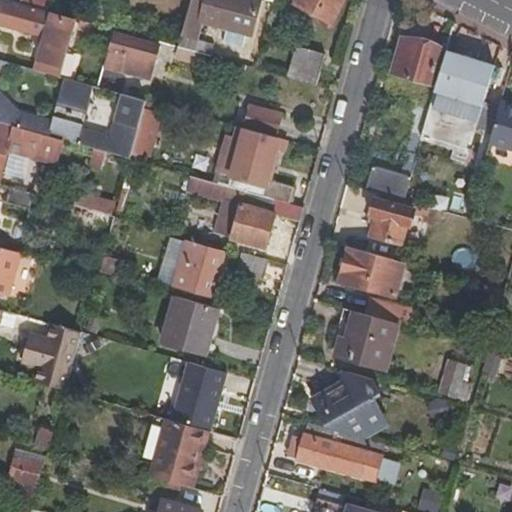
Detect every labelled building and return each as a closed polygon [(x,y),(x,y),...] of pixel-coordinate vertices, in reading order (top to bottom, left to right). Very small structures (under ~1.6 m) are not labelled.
[(73,27),(75,17),(51,11),(50,14),(2,0),(0,7),(0,21),(45,34),(36,69),(59,76),(73,27)] [(48,9),(50,0),(23,0),(23,3),(48,9)] [(106,26),(113,0),(97,0),(91,22),(97,23),(102,25),(106,26)] [(254,34),(263,1),(258,0),(188,0),(180,31),(200,37),(204,19),(221,24),(217,40),(237,46),(241,30),(254,34)] [(298,0),(330,17),(339,0),(298,0)] [(91,22),(75,17),(73,27),(88,32),(89,28),(96,30),(97,23),(91,22)] [(106,26),(102,25),(99,38),(107,40),(111,27),(109,27),(106,26)] [(150,78),(160,43),(114,31),(108,52),(124,55),(120,70),(150,78)] [(429,90),(440,47),(403,36),(391,80),(429,90)] [(212,55),(215,43),(196,38),(194,44),(177,40),(176,45),(178,46),(198,52),(212,55)] [(315,85),(323,53),(297,45),(288,77),(315,85)] [(195,60),(198,52),(178,46),(176,55),(195,60)] [(467,155),(492,65),(444,51),(419,143),(467,155)] [(81,130),(93,85),(64,77),(50,125),(15,115),(0,95),(0,122),(43,135),(61,140),(91,148),(103,151),(129,159),(144,107),(146,100),(135,97),(121,93),(109,138),(81,130)] [(146,100),(149,90),(138,87),(135,97),(146,100)] [(511,105),(500,102),(488,143),(511,149),(511,105)] [(275,133),(281,111),(251,103),(245,125),(275,133)] [(144,107),(129,159),(132,159),(143,162),(145,155),(148,156),(160,112),(144,107)] [(0,122),(0,173),(1,170),(6,149),(28,155),(55,163),(61,140),(43,135),(0,122)] [(222,184),(269,197),(289,203),(294,186),(265,178),(277,136),(239,126),(234,124),(231,135),(224,133),(211,181),(222,184)] [(103,151),(91,148),(87,164),(99,167),(103,151)] [(28,155),(6,149),(1,170),(22,176),(28,155)] [(406,190),(413,166),(375,155),(368,179),(406,190)] [(132,159),(129,159),(116,207),(120,208),(132,159)] [(298,221),(303,206),(289,203),(269,197),(222,184),(211,181),(188,175),(184,189),(220,199),(212,231),(228,236),(228,237),(263,247),(272,214),(298,221)] [(29,192),(9,186),(5,200),(25,206),(29,192)] [(72,204),(109,214),(113,200),(74,190),(71,203),(72,204)] [(393,240),(398,222),(402,223),(407,206),(365,193),(360,211),(365,212),(360,230),(393,240)] [(441,210),(470,215),(473,199),(443,194),(441,210)] [(59,211),(61,201),(42,195),(37,214),(57,219),(59,211)] [(71,203),(61,201),(59,211),(70,214),(72,204),(71,203)] [(109,231),(114,215),(109,214),(72,204),(70,214),(68,220),(101,228),(109,231)] [(209,292),(222,249),(166,234),(153,277),(209,292)] [(395,296),(405,261),(349,246),(339,279),(395,296)] [(0,293),(7,296),(20,253),(0,247),(0,293)] [(262,276),(267,258),(239,250),(235,269),(262,276)] [(100,265),(98,270),(112,273),(116,257),(103,253),(100,265)] [(203,351),(215,306),(173,295),(160,340),(203,351)] [(412,312),(369,300),(365,313),(398,322),(408,325),(412,312)] [(17,313),(0,308),(0,322),(14,326),(17,313)] [(386,367),(398,322),(365,313),(348,308),(336,352),(386,367)] [(40,320),(30,317),(29,324),(39,327),(40,320)] [(66,389),(82,331),(61,326),(57,341),(43,337),(36,360),(38,360),(50,364),(46,375),(39,373),(37,381),(66,389)] [(83,394),(99,336),(84,332),(68,389),(68,390),(83,394)] [(496,370),(501,354),(487,350),(482,367),(496,370)] [(462,398),(471,366),(449,359),(441,391),(462,398)] [(46,375),(50,364),(38,360),(33,380),(37,381),(39,373),(46,375)] [(225,371),(186,360),(169,418),(208,429),(225,371)] [(378,419),(381,407),(375,396),(382,393),(373,378),(347,370),(339,375),(343,382),(327,390),(324,399),(328,406),(321,411),(331,427),(365,437),(374,431),(370,424),(378,419)] [(191,478),(200,445),(205,446),(209,429),(166,417),(152,467),(191,478)] [(331,427),(307,420),(295,462),(372,484),(374,477),(391,481),(397,461),(379,456),(383,442),(365,437),(331,427)] [(34,442),(50,446),(55,429),(38,424),(34,442)] [(455,463),(460,444),(444,439),(438,458),(455,463)] [(194,486),(205,446),(200,445),(191,478),(189,485),(194,486)] [(35,488),(43,463),(26,459),(28,451),(29,449),(18,446),(8,480),(35,488)] [(28,451),(26,459),(43,463),(44,455),(28,451)] [(191,478),(152,467),(150,474),(156,476),(189,485),(191,478)] [(189,485),(156,476),(153,490),(201,502),(204,489),(194,486),(189,485)] [(420,506),(440,511),(446,492),(425,486),(420,506)] [(199,511),(201,506),(162,495),(156,511),(199,511)] [(344,511),(347,505),(315,496),(309,511),(344,511)] [(383,511),(348,501),(347,505),(344,511),(383,511)]
